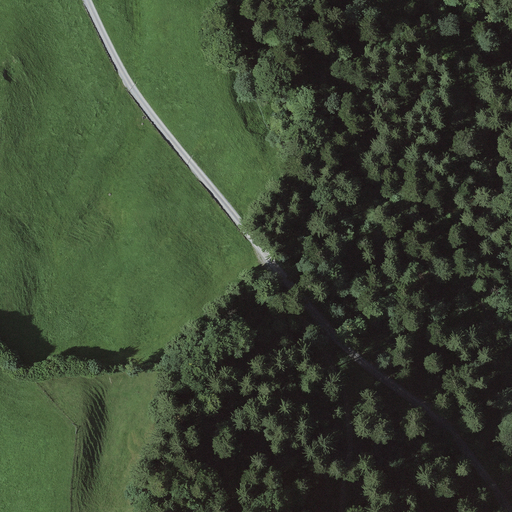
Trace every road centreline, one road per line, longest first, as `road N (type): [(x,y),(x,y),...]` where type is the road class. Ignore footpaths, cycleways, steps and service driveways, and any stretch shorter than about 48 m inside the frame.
road 1 (track): [(87,0),(132,81),(305,302)]
road 2 (track): [(305,302),(383,407),(497,511)]
